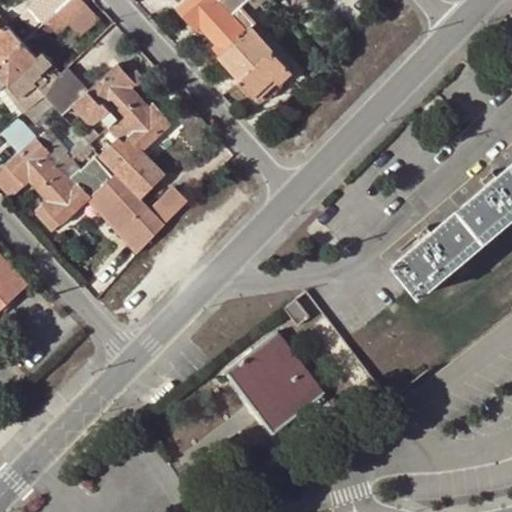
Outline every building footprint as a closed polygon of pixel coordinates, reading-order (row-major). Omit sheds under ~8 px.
[(38,0),(31,6),(46,23),(50,20),(70,0),(38,0)] [(96,1),(94,0),(70,0),(50,20),(62,32),(73,21),(92,3),(96,1)] [(236,0),(187,0),(177,9),(190,23),(195,18),(201,25),(211,36),(233,15),(242,7),(236,0)] [(92,3),(73,21),(84,34),(104,16),(92,3)] [(247,30),(233,15),(211,36),(218,43),(227,53),(219,60),(237,80),(234,83),(244,94),(253,85),(266,99),(282,83),(281,81),(292,71),(264,41),(250,27),(247,30)] [(0,65),(25,42),(1,16),(0,16),(0,65)] [(327,50),(350,27),(339,17),(317,39),(327,50)] [(196,29),(201,25),(195,18),(190,23),(196,29)] [(33,112),(48,99),(56,91),(59,82),(61,80),(50,68),(55,63),(45,53),(40,58),(25,42),(0,65),(0,73),(11,86),(9,87),(33,112)] [(227,53),(218,43),(211,52),(219,60),(227,53)] [(57,110),(64,116),(75,107),(89,122),(94,123),(102,117),(111,127),(142,98),(133,89),(147,77),(137,67),(129,75),(119,63),(89,91),(70,70),(65,75),(61,80),(59,82),(56,91),(48,99),(57,110)] [(61,80),(65,75),(55,63),(50,68),(61,80)] [(27,117),(33,112),(9,87),(4,92),(27,117)] [(142,98),(111,127),(115,132),(125,142),(130,138),(142,151),(145,148),(173,122),(159,108),(155,112),(149,106),(142,98)] [(57,110),(48,99),(33,112),(27,117),(26,118),(35,129),(57,110)] [(154,102),(149,106),(155,112),(159,108),(154,102)] [(30,181),(40,192),(90,145),(83,138),(71,149),(50,127),(0,171),(0,179),(15,195),(30,181)] [(83,138),(90,145),(103,134),(95,127),(83,138)] [(166,171),(145,148),(142,151),(130,138),(125,142),(115,132),(107,139),(95,151),(117,174),(137,197),(166,171)] [(90,145),(95,151),(107,139),(103,134),(90,145)] [(90,145),(40,192),(47,200),(53,206),(48,211),(61,225),(88,201),(98,191),(112,206),(101,215),(136,252),(163,225),(141,201),(137,197),(117,174),(113,177),(92,154),(95,151),(90,145)] [(511,163),(392,264),(419,295),(511,216),(511,163)] [(154,188),(141,201),(163,225),(187,201),(174,185),(162,197),(154,188)] [(88,201),(101,215),(112,206),(98,191),(88,201)] [(53,206),(47,200),(42,204),(48,211),(53,206)] [(0,300),(13,289),(0,274),(0,300)] [(298,324),(311,315),(296,296),(283,306),(298,324)] [(274,430),(323,394),(275,331),(227,367),(274,430)]
